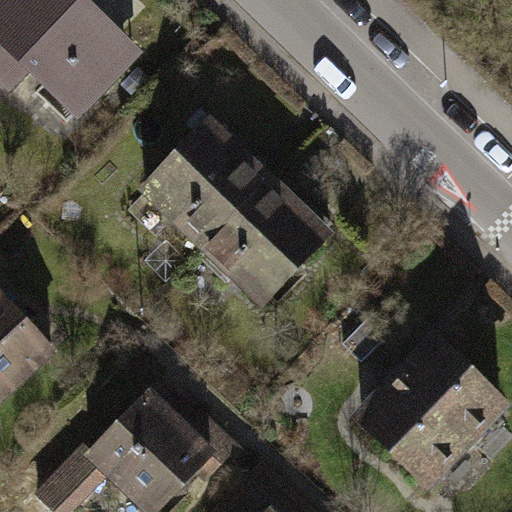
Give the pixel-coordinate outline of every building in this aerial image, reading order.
[(148,56),(91,0),(0,0),(0,103),(4,100),(17,112),(43,86),(82,123),(148,56)] [(346,237),(226,116),(144,197),(264,318),(346,237)] [(1,287),(0,288),(0,413),(64,357),(1,287)] [(511,417),(511,407),(440,337),(360,419),(437,494),(511,417)] [(177,511),(224,462),(151,394),(94,454),(82,442),(34,493),(54,511),(73,511),(103,481),(136,511),(177,511)] [(285,511),(267,495),(250,511),(285,511)]
